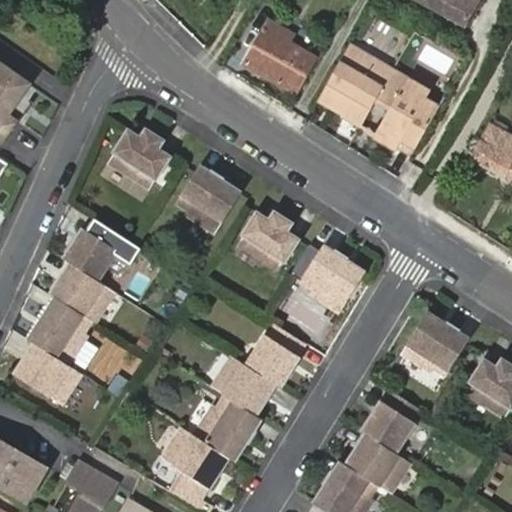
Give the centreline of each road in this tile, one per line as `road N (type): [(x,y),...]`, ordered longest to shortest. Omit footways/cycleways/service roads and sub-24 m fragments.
road 1 (residential): [(136,32),(194,83),(429,235)]
road 2 (residential): [(259,511),(429,235)]
road 3 (residential): [(136,32),(91,90),(0,297)]
